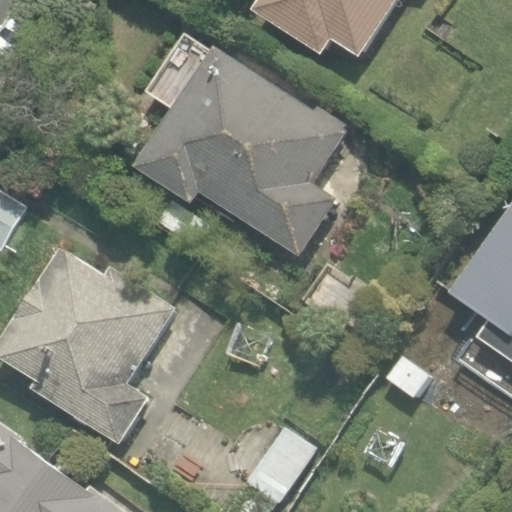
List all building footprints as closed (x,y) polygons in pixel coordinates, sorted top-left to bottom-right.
[(183,0),(208,16),(217,0),(183,0)] [(368,62),(408,0),(272,0),(262,17),(329,61),(341,44),(368,62)] [(210,195),(307,257),(344,200),(321,185),(335,164),(352,137),(347,133),(353,125),(327,108),(324,114),(224,49),(150,164),(146,170),(203,206),(210,195)] [(0,248),(4,251),(30,209),(0,189),(0,248)] [(486,340),(511,358),(511,220),(459,297),(497,324),(486,340)] [(43,391),(127,445),(157,399),(135,385),(183,310),(119,269),(113,278),(71,251),(4,354),(48,383),(43,391)] [(392,379),(419,399),(435,377),(408,357),(392,379)] [(0,511),(128,511),(0,417),(0,511)] [(252,484),(285,505),(322,450),(289,428),(252,484)] [(234,511),(273,511),(246,494),(234,511)]
